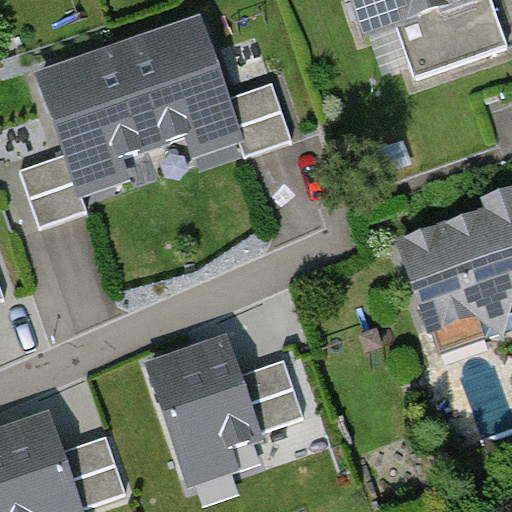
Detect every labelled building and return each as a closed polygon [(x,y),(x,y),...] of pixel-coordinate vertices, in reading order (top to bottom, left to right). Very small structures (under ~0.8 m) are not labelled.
[(507,59),(486,0),(346,0),(366,55),(393,45),(409,93),(507,59)] [(200,22),(31,80),(59,164),(73,204),(128,185),(122,166),(185,145),(193,166),(244,148),(229,105),(200,22)] [(274,90),(229,105),(244,148),(250,162),(294,146),(274,90)] [(73,204),(59,164),(20,177),(41,233),(79,220),(73,204)] [(511,216),(381,265),(416,358),(511,322),(511,216)] [(226,345),(144,372),(186,498),(240,480),(233,459),(261,450),(257,440),(239,384),(226,345)] [(285,368),(239,384),(257,440),(305,422),(285,368)] [(46,426),(0,442),(0,511),(76,511),(58,460),(46,426)] [(108,442),(58,460),(76,511),(91,511),(129,500),(108,442)]
